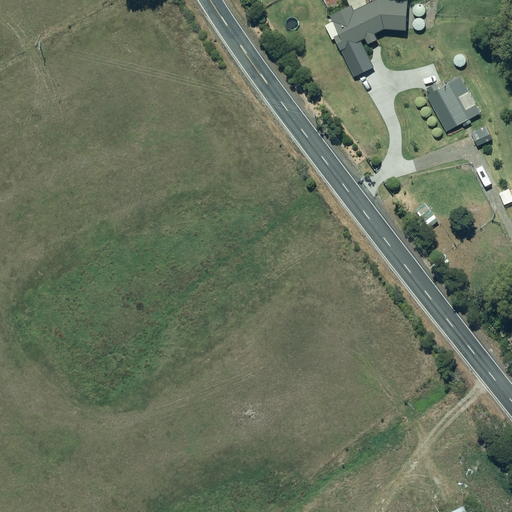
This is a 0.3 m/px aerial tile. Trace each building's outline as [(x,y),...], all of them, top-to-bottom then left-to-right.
[(334,38),(340,50),(360,40),(365,38),(368,44),(377,40),(374,34),(384,29),(406,30),(407,0),(401,0),(375,0),(353,11),(351,6),(330,16),(340,35),(334,38)] [(340,50),(353,76),(373,67),(360,40),(340,50)] [(429,94),(428,95),(447,131),(480,113),(461,77),(439,88),(436,83),(426,88),(429,94)] [(486,126),(472,132),(478,146),(492,139),(486,126)] [(509,189),(499,193),(504,205),(511,201),(511,189),(510,190),(509,189)] [(424,203),(416,210),(430,228),(438,221),(424,203)]
